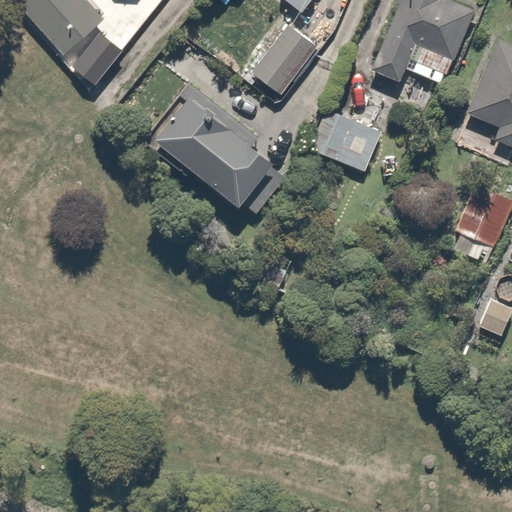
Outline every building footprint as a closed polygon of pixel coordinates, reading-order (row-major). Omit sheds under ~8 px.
[(92,0),(80,0),(58,19),(94,61),(124,36),(92,0)] [(133,30),(155,3),(150,0),(125,0),(113,14),(133,30)] [(321,13),(299,0),(275,0),(266,16),(306,40),(321,13)] [(435,0),(390,0),(357,77),(390,91),(395,81),(433,97),(466,20),(433,6),(435,0)] [(273,37),(240,89),(273,110),(306,58),(273,37)] [(511,59),(483,48),(452,125),(491,141),(485,155),(511,166),(511,59)] [(290,174),(184,101),(144,158),(250,231),(290,174)] [(371,137),(324,120),(308,163),(355,180),(371,137)] [(502,207),(463,197),(451,244),(490,254),(502,207)] [(510,317),(484,307),(473,335),(499,345),(510,317)]
